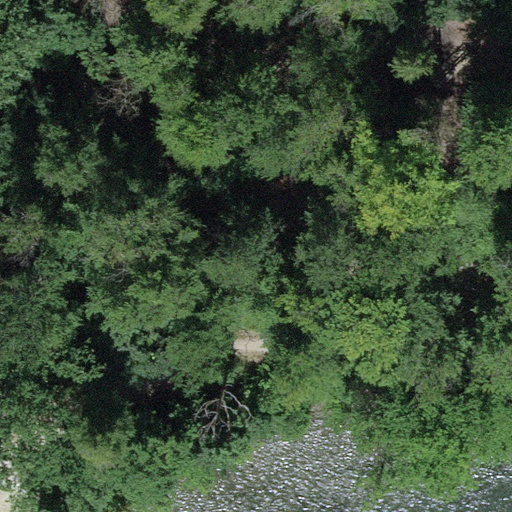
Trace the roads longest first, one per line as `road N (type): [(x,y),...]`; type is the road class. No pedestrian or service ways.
road 1 (track): [(511,243),(0,453)]
road 2 (track): [(0,33),(134,137),(187,202),(191,281),(172,331),(130,398)]
